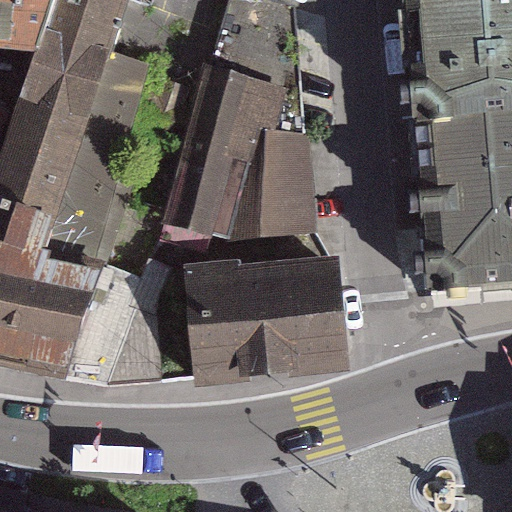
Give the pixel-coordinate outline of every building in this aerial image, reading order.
[(0,165),(0,364),(109,385),(143,284),(102,270),(142,130),(188,145),(201,104),(142,86),(148,70),(108,57),(127,0),(56,0),(37,52),(0,165)] [(0,0),(0,48),(37,52),(56,0),(0,0)] [(296,8),(256,0),(229,0),(201,104),(188,145),(163,239),(198,249),(203,235),(228,241),(253,132),(304,137),(296,8)] [(511,0),(405,0),(433,292),(511,298),(511,0)] [(0,135),(9,112),(0,108),(0,135)] [(253,132),(228,241),(313,233),(304,137),(253,132)] [(169,272),(150,262),(143,284),(109,385),(162,385),(156,318),(159,296),(169,272)] [(189,273),(196,378),(345,363),(337,276),(244,278),(239,268),(189,273)]
